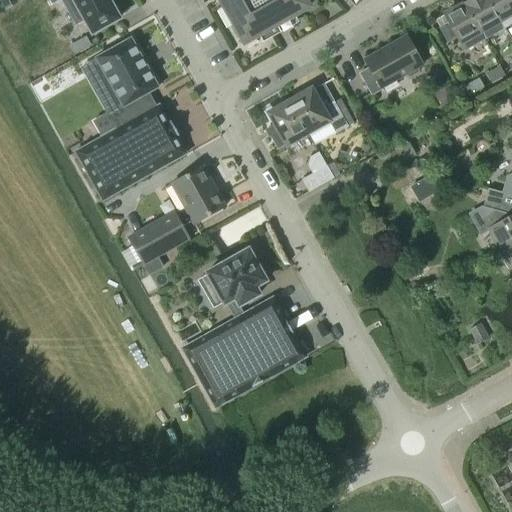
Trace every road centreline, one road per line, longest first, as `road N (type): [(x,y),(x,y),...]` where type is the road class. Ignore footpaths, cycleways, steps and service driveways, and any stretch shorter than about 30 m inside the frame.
road 1 (residential): [(413,442),(214,95)]
road 2 (residential): [(214,95),(386,0)]
road 3 (tertiary): [(277,511),(413,442)]
